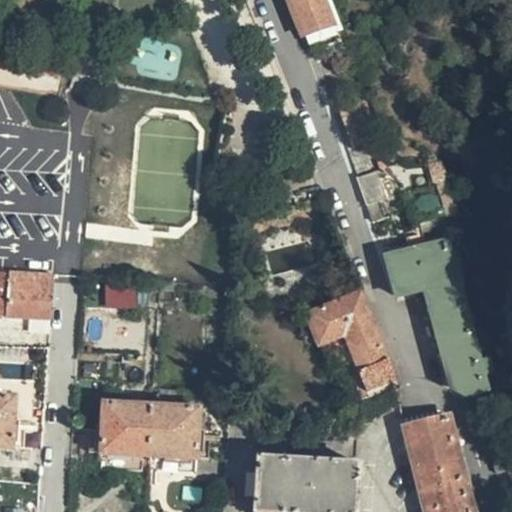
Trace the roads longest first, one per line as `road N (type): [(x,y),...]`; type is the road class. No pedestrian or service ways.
road 1 (residential): [(275,0),(425,377),(394,412),(386,449),(399,511)]
road 2 (unknown): [(47,511),(76,185)]
